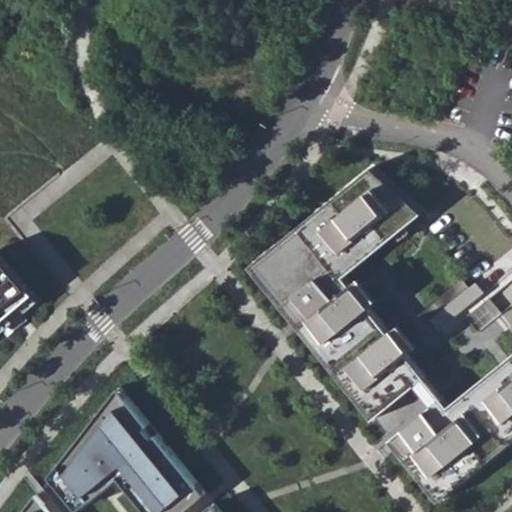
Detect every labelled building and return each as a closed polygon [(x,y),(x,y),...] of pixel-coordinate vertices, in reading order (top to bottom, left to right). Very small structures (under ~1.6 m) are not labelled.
[(423,213),(372,167),(250,265),(440,500),(511,441),(511,355),(505,361),(451,406),(443,397),(417,364),(390,331),(373,310),(352,285),(345,276),(423,213)] [(2,243),(0,243),(0,315),(36,285),(2,243)] [(425,311),(446,332),(487,293),(466,272),(425,311)] [(121,386),(51,476),(80,509),(120,476),(149,511),(182,511),(207,492),(121,386)] [(52,511),(37,494),(23,511),(52,511)] [(222,511),(215,503),(203,511),(222,511)]
